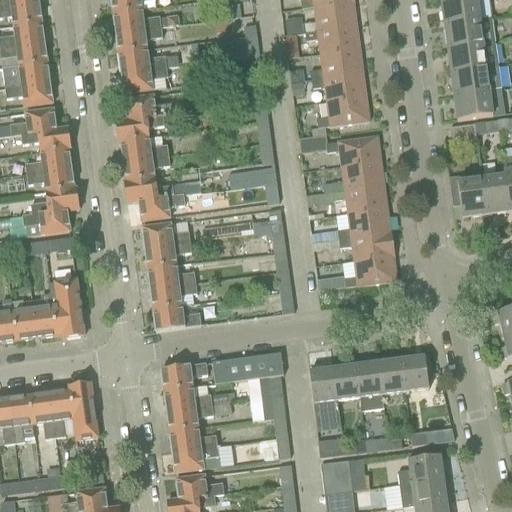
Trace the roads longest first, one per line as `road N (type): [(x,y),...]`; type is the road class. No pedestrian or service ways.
road 1 (residential): [(77,0),(127,358)]
road 2 (residential): [(442,290),(381,316),(127,358)]
road 3 (residential): [(442,290),(402,0)]
road 4 (residential): [(499,511),(442,290)]
road 5 (residential): [(127,358),(147,511)]
road 6 (residential): [(0,377),(127,358)]
